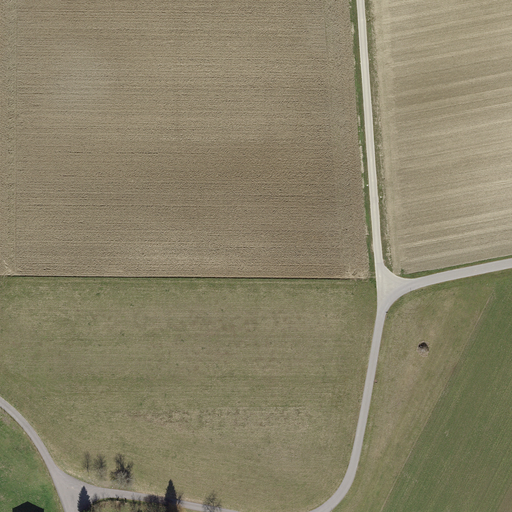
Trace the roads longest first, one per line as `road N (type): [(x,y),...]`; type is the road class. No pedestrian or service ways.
road 1 (unclassified): [(511,265),(383,290),(355,461),(321,511)]
road 2 (unclassified): [(219,511),(65,492)]
